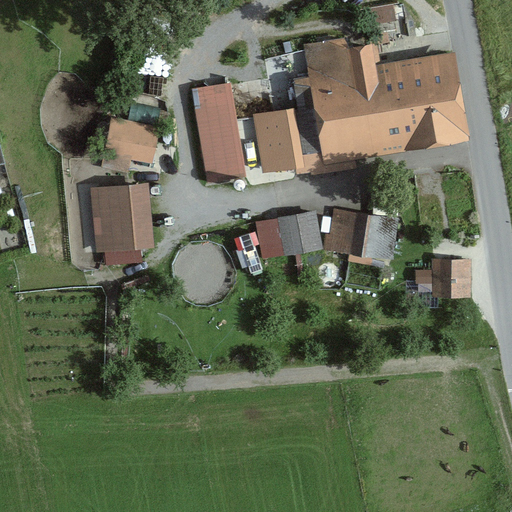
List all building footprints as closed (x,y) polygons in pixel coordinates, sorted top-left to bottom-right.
[(401,64),(375,68),(371,47),(349,51),(349,47),(344,38),(308,44),(314,78),(297,80),(302,109),(257,117),(266,167),(296,162),(297,169),(323,165),(324,170),(351,165),(350,158),(366,155),(364,141),(412,133),(413,138),(458,130),(447,65),(402,72),(401,64)] [(242,171),(227,84),(193,90),(207,177),(242,171)] [(129,126),(111,122),(103,165),(121,168),(123,155),(150,161),(157,128),(129,122),(129,126)] [(123,173),(119,172),(114,175),(116,181),(122,182),(125,177),(123,173)] [(143,245),(137,184),(97,188),(103,248),(143,245)] [(320,245),(313,211),(281,217),(287,252),(320,245)] [(326,234),(324,245),(331,246),(331,251),(340,252),(348,254),(350,259),(371,262),(372,252),(390,255),(395,221),(337,212),(333,235),(326,234)] [(434,294),(469,295),(469,260),(434,259),(434,294)]
